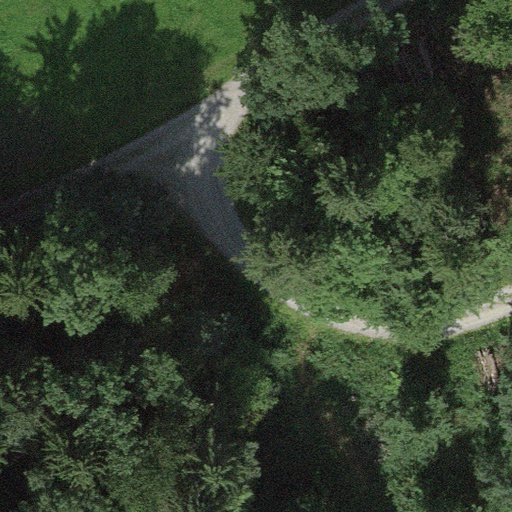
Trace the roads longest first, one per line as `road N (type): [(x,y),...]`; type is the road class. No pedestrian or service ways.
road 1 (track): [(412,0),(196,143),(0,211)]
road 2 (track): [(196,143),(295,258),(349,290),(407,314),(511,296)]
